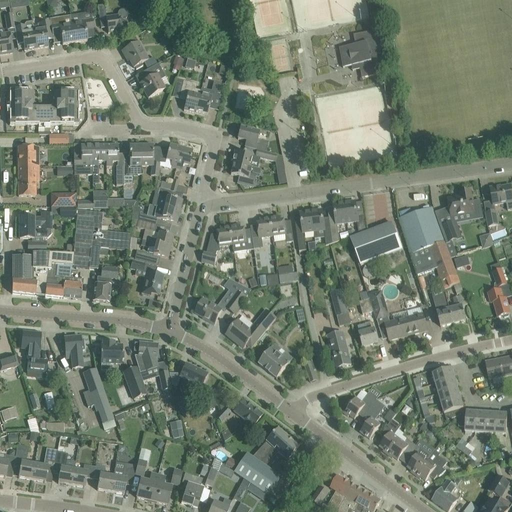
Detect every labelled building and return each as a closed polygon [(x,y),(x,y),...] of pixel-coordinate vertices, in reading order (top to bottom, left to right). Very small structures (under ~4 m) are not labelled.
[(0,0),(0,8),(11,7),(9,0),(0,0)] [(99,17),(106,16),(104,6),(97,7),(99,17)] [(108,35),(114,34),(117,39),(131,31),(125,20),(126,20),(127,19),(127,18),(127,16),(127,15),(127,13),(125,12),(124,11),(122,11),(120,12),(118,13),(118,14),(118,15),(118,16),(106,18),(107,25),(108,35)] [(91,13),(78,15),(70,17),(75,44),(87,42),(85,28),(93,27),(93,29),(94,29),(91,13)] [(15,30),(13,17),(13,16),(5,17),(8,31),(15,30)] [(70,17),(63,18),(50,20),(50,23),(53,40),(54,40),(52,34),(60,32),(62,46),(75,44),(70,17)] [(15,33),(17,43),(23,42),(24,52),(36,50),(33,30),(32,23),(26,24),(25,25),(25,27),(15,29),(15,33)] [(40,25),(40,29),(33,30),(36,50),(48,48),(46,38),(52,38),(52,40),(53,40),(50,23),(40,25)] [(2,29),(0,29),(0,56),(13,54),(12,50),(11,44),(9,34),(4,35),(4,31),(2,29)] [(381,55),(376,31),(354,36),(355,45),(339,48),(343,68),(352,66),(353,71),(360,70),(362,79),(381,75),(377,55),(381,55)] [(127,58),(134,69),(135,69),(136,71),(143,67),(142,65),(148,61),(138,43),(122,52),(126,59),(127,58)] [(176,58),(173,66),(174,66),(180,68),(182,69),(185,61),(176,58)] [(151,68),(158,65),(155,59),(148,63),(151,68)] [(140,85),(148,100),(165,91),(160,82),(165,79),(158,65),(142,74),(142,75),(145,73),(149,80),(140,85)] [(181,90),(179,100),(180,97),(187,99),(184,112),(195,115),(196,113),(196,112),(200,95),(200,92),(195,91),(196,85),(183,82),(181,90)] [(196,112),(196,113),(207,115),(208,113),(209,110),(212,99),(221,101),(225,86),(213,84),(211,92),(208,91),(201,89),(200,92),(200,95),(196,112)] [(6,109),(6,115),(10,115),(10,119),(10,126),(20,126),(27,126),(38,126),(38,133),(49,133),(49,126),(61,126),(68,126),(78,126),(78,115),(81,115),(81,109),(81,104),(81,103),(78,103),(78,91),(61,91),(54,91),(55,105),(57,105),(57,109),(44,109),(31,109),(31,105),(33,105),(33,92),(27,92),(9,92),(9,93),(9,98),(10,103),(6,103),(6,109)] [(240,129),(238,140),(241,141),(249,143),(247,149),(257,151),(266,153),(269,143),(258,140),(259,133),(240,129)] [(56,137),(56,147),(68,147),(68,137),(56,137)] [(153,164),(153,146),(142,147),(142,168),(151,167),(151,177),(158,178),(160,165),(153,164)] [(165,164),(164,169),(170,170),(170,168),(172,169),(176,170),(181,152),(181,149),(170,146),(169,148),(169,149),(167,156),(165,164)] [(74,154),(74,176),(93,176),(92,147),(81,147),(81,154),(74,154)] [(106,165),(106,147),(92,147),(93,176),(98,176),(98,163),(101,163),(101,165),(106,165)] [(118,163),(118,147),(106,147),(106,165),(106,167),(112,167),(112,163),(118,163)] [(142,168),(142,147),(129,147),(129,165),(123,165),(123,167),(124,178),(129,177),(129,168),(142,168)] [(38,168),(38,158),(38,148),(18,148),(18,168),(38,168)] [(181,152),(176,170),(182,171),(183,165),(189,167),(193,152),(181,149),(181,152)] [(235,152),(232,164),(234,164),(235,164),(250,168),(252,168),(256,169),(258,163),(259,163),(260,159),(271,162),(275,163),(277,156),(273,155),(266,153),(257,151),(255,157),(252,156),(244,154),(235,152)] [(234,164),(231,176),(234,176),(239,178),(248,180),(246,187),(253,188),(256,179),(258,179),(261,170),(257,170),(256,169),(252,168),(250,168),(235,164),(234,164)] [(38,168),(18,168),(19,198),(36,198),(36,183),(38,183),(38,168)] [(176,194),(179,183),(173,181),(172,186),(170,193),(176,194)] [(170,193),(172,186),(162,183),(160,190),(170,193)] [(497,188),(490,189),(492,202),(493,206),(494,206),(507,204),(508,212),(511,211),(511,192),(511,187),(497,189),(497,188)] [(160,190),(158,197),(162,198),(166,199),(166,198),(167,195),(170,196),(170,193),(160,190)] [(460,198),(448,200),(449,204),(450,208),(450,212),(451,218),(457,217),(471,214),(471,215),(471,216),(472,216),(472,217),(473,217),(473,218),(474,218),(475,218),(475,219),(476,219),(477,219),(478,218),(479,218),(480,217),(481,217),(481,216),(481,215),(482,215),(482,214),(482,213),(482,212),(480,202),(473,203),(472,199),(470,193),(460,195),(460,198)] [(51,195),(51,208),(77,208),(77,195),(51,195)] [(107,209),(107,200),(107,198),(93,198),(93,202),(93,209),(107,209)] [(160,208),(160,209),(176,213),(179,214),(182,202),(181,202),(174,200),(166,198),(166,199),(162,198),(160,208)] [(124,209),(124,202),(124,200),(107,200),(107,209),(124,209)] [(357,213),(356,203),(345,204),(347,224),(357,223),(359,236),(367,233),(364,210),(363,210),(364,212),(357,213)] [(329,217),(329,215),(328,215),(329,221),(332,245),(340,243),(337,225),(347,224),(345,204),(333,206),(335,216),(329,217)] [(138,207),(134,207),(134,209),(132,220),(137,222),(138,221),(158,227),(159,220),(140,215),(141,212),(138,207)] [(59,209),(60,221),(76,220),(75,208),(59,209)] [(158,208),(156,219),(159,220),(159,221),(162,222),(167,223),(172,224),(177,225),(179,214),(176,213),(160,209),(160,208),(158,208)] [(324,222),(322,211),(311,213),(314,233),(315,240),(325,239),(326,247),(332,245),(329,221),(324,222)] [(442,283),(447,281),(450,288),(454,287),(460,284),(450,258),(446,248),(445,244),(434,218),(432,211),(400,221),(402,230),(418,277),(437,270),(442,283)] [(33,255),(33,258),(12,258),(13,300),(65,302),(65,282),(57,282),(57,270),(72,271),(89,271),(91,254),(99,255),(100,250),(108,251),(129,253),(131,236),(101,232),(103,214),(77,212),(73,256),(52,255),(33,255)] [(495,212),(485,214),(488,229),(498,227),(495,212)] [(299,253),(303,252),(307,252),(304,234),(314,233),(311,213),(300,214),(302,225),(296,226),(296,223),(295,224),(299,253)] [(46,252),(45,243),(42,243),(42,240),(48,240),(51,236),(51,215),(42,215),(42,219),(34,219),(34,218),(20,218),(20,240),(32,240),(32,243),(28,243),(28,252),(46,252)] [(281,222),(280,217),(270,219),(272,238),(274,238),(275,243),(286,241),(287,243),(294,242),(291,222),(285,223),(284,221),(281,222)] [(260,225),(257,225),(257,227),(251,228),(251,230),(253,240),(259,239),(259,240),(272,238),(270,219),(260,220),(260,225)] [(137,222),(136,229),(156,234),(158,227),(138,221),(137,222)] [(453,223),(442,227),(447,243),(452,241),(458,239),(453,223)] [(381,226),(377,226),(377,230),(351,240),(361,267),(402,251),(392,224),(381,228),(381,226)] [(241,230),(240,226),(231,227),(233,246),(234,253),(254,251),(252,240),(253,240),(251,230),(245,231),(245,230),(241,230)] [(211,236),(207,255),(204,254),(202,264),(215,267),(219,253),(220,253),(220,248),(233,246),(231,227),(220,229),(221,233),(217,234),(217,235),(211,236)] [(174,237),(159,233),(158,239),(152,238),(151,244),(171,249),(174,237)] [(490,235),(479,237),(482,249),(492,247),(490,235)] [(141,247),(149,249),(155,250),(153,257),(168,260),(171,249),(151,244),(142,242),(141,247)] [(99,257),(107,258),(108,251),(100,250),(99,255),(99,257)] [(134,261),(148,265),(151,255),(137,252),(134,261)] [(97,272),(99,257),(99,255),(91,254),(89,271),(97,272)] [(464,258),(455,261),(457,270),(462,269),(464,258)] [(129,260),(128,270),(130,271),(136,272),(135,276),(145,279),(147,273),(155,276),(157,267),(148,265),(134,261),(133,261),(129,260)] [(500,264),(491,268),(492,268),(493,273),(502,270),(500,264)] [(105,269),(102,269),(101,278),(97,278),(95,303),(109,304),(111,280),(117,280),(118,269),(105,268),(105,269)] [(72,271),(57,270),(57,282),(65,282),(65,302),(84,301),(85,281),(72,281),(72,271)] [(498,289),(508,286),(503,270),(502,270),(493,273),(492,274),(498,289)] [(145,279),(141,295),(150,297),(151,295),(159,297),(163,278),(160,277),(155,276),(147,273),(145,279)] [(297,282),(296,274),(279,276),(281,285),(291,283),(297,282)] [(226,289),(235,296),(226,309),(235,316),(253,293),(231,281),(226,289)] [(460,284),(454,287),(457,296),(463,294),(460,284)] [(500,290),(487,294),(490,304),(493,303),(498,319),(503,317),(505,319),(509,318),(509,315),(511,315),(506,299),(503,300),(500,290)] [(332,295),(333,297),(332,298),(340,328),(349,326),(352,325),(344,294),(342,295),(341,292),(332,295)] [(360,295),(362,302),(359,303),(363,317),(375,313),(370,296),(368,292),(360,295)] [(390,321),(386,309),(381,292),(370,296),(375,313),(378,325),(390,321)] [(450,310),(446,295),(434,302),(437,314),(441,328),(453,325),(450,310)] [(454,299),(456,309),(450,310),(453,325),(466,321),(462,307),(460,298),(454,299)] [(196,315),(208,321),(208,323),(214,326),(222,311),(203,301),(196,315)] [(421,308),(407,312),(409,319),(385,325),(389,341),(427,332),(421,308)] [(227,336),(244,350),(254,338),(259,342),(265,335),(277,320),(266,312),(255,326),(243,317),(238,323),(227,336)] [(372,324),(365,326),(367,333),(360,335),(363,348),(378,344),(372,324)] [(22,344),(21,350),(29,351),(27,371),(46,373),(47,362),(37,361),(38,351),(39,352),(40,345),(41,335),(23,334),(23,335),(22,344)] [(343,334),(328,337),(336,370),(351,366),(343,334)] [(83,369),(81,351),(85,351),(84,340),(80,340),(80,338),(64,340),(66,355),(66,361),(71,361),(71,363),(73,363),(74,370),(83,369)] [(101,355),(100,365),(122,365),(122,360),(124,360),(124,353),(122,353),(122,347),(114,347),(114,343),(103,343),(103,347),(101,347),(101,348),(98,348),(98,355),(101,355)] [(135,345),(134,353),(139,353),(138,357),(135,357),(140,374),(159,368),(158,365),(156,360),(157,355),(158,346),(139,344),(139,345),(135,345)] [(281,351),(275,346),(265,358),(259,366),(277,380),(275,382),(279,385),(291,370),(287,367),(293,360),(285,354),(282,357),(278,354),(281,351)] [(0,373),(10,370),(19,367),(16,356),(6,359),(0,360),(0,373)] [(511,358),(504,360),(504,361),(500,362),(503,378),(511,376),(511,358)] [(496,361),(486,363),(489,381),(503,378),(500,362),(496,363),(496,361)] [(312,362),(304,365),(311,384),(317,381),(314,372),(316,371),(312,362)] [(183,379),(180,387),(182,396),(189,393),(189,396),(197,394),(206,398),(210,389),(202,386),(203,384),(208,375),(186,365),(182,374),(181,375),(180,377),(183,379)] [(96,369),(82,374),(89,392),(94,406),(96,413),(98,413),(110,408),(96,369)] [(134,401),(148,396),(137,369),(123,374),(134,401)] [(455,379),(452,369),(433,375),(436,385),(455,379)] [(160,374),(159,374),(163,392),(172,390),(168,372),(160,374)] [(458,389),(455,379),(436,385),(439,395),(458,389)] [(416,391),(421,389),(418,380),(413,381),(416,391)] [(461,399),(458,389),(439,395),(442,405),(461,399)] [(349,417),(355,421),(361,412),(366,416),(377,401),(368,394),(361,403),(356,399),(347,411),(346,410),(343,414),(348,418),(349,417)] [(36,396),(29,399),(33,411),(40,408),(36,396)] [(447,421),(459,417),(465,411),(464,409),(461,399),(458,400),(442,405),(447,421)] [(239,427),(248,434),(253,428),(263,416),(243,400),(233,413),(244,421),(239,427)] [(370,441),(371,440),(372,441),(375,437),(374,436),(380,427),(375,422),(386,407),(377,401),(366,416),(370,420),(360,434),(370,441)] [(409,401),(404,412),(410,415),(415,403),(409,401)] [(221,423),(230,413),(225,408),(216,418),(221,423)] [(5,423),(17,419),(13,409),(1,413),(5,423)] [(458,428),(465,428),(465,433),(475,434),(476,414),(466,413),(465,411),(459,417),(458,428)] [(429,412),(424,414),(426,421),(427,423),(429,425),(430,426),(432,426),(435,425),(433,419),(431,419),(429,412)] [(122,421),(127,419),(125,413),(115,417),(120,432),(125,430),(122,421)] [(485,435),(487,414),(476,414),(475,434),(485,435)] [(496,435),(497,415),(487,414),(485,435),(496,435)] [(506,436),(508,416),(497,415),(496,435),(506,436)] [(26,421),(30,434),(39,432),(35,419),(26,421)] [(385,440),(379,448),(384,451),(383,453),(388,456),(400,441),(394,437),(397,433),(401,427),(393,421),(387,429),(386,428),(380,436),(385,440)] [(46,425),(40,425),(40,430),(42,430),(46,430),(47,431),(48,432),(64,434),(64,424),(46,425)] [(271,437),(251,459),(268,470),(274,461),(271,459),(276,452),(286,461),(298,448),(278,429),(271,437)] [(183,430),(171,433),(173,440),(184,438),(183,430)] [(8,436),(8,444),(18,444),(18,436),(8,436)] [(408,441),(405,445),(400,441),(388,456),(392,460),(393,458),(398,462),(404,454),(409,457),(416,447),(408,441)] [(462,454),(466,448),(460,444),(456,449),(462,454)] [(472,453),(475,450),(468,445),(466,448),(462,454),(468,458),(472,453)] [(16,456),(15,458),(13,468),(13,470),(14,470),(14,468),(20,469),(19,479),(32,482),(35,465),(26,464),(28,448),(17,446),(16,456)] [(413,461),(407,469),(412,472),(411,473),(416,477),(432,456),(432,455),(426,451),(425,454),(416,447),(409,457),(413,461)] [(46,450),(43,467),(35,465),(32,482),(45,484),(47,474),(53,475),(54,474),(53,473),(55,463),(57,453),(57,452),(46,450)] [(148,464),(151,452),(141,450),(138,461),(137,467),(135,475),(143,477),(146,463),(148,464)] [(435,451),(432,455),(432,456),(416,477),(420,480),(421,479),(426,482),(432,474),(436,478),(442,470),(447,464),(438,458),(440,455),(435,451)] [(57,453),(55,463),(53,473),(54,474),(60,475),(58,485),(71,487),(74,471),(65,469),(68,455),(57,453)] [(505,459),(503,454),(492,457),(493,462),(505,459)] [(239,465),(234,473),(234,474),(244,480),(251,485),(255,487),(256,488),(260,491),(268,496),(280,478),(268,470),(251,459),(246,455),(241,462),(239,465)] [(5,456),(3,462),(0,461),(0,478),(5,479),(7,469),(13,470),(13,468),(15,458),(5,456)] [(214,460),(204,485),(212,488),(218,474),(219,470),(221,464),(214,460)] [(115,471),(113,478),(110,494),(124,496),(126,486),(132,487),(134,475),(135,475),(137,467),(125,465),(124,473),(115,471)] [(84,466),(83,472),(74,471),(71,487),(85,489),(86,479),(92,480),(94,468),(84,466)] [(222,467),(218,473),(231,480),(234,474),(234,473),(222,467)] [(94,468),(92,480),(99,481),(97,492),(110,494),(113,478),(105,476),(106,470),(94,468)] [(179,487),(182,473),(174,471),(171,486),(179,487)] [(158,476),(151,475),(149,483),(141,481),(136,499),(152,503),(158,476)] [(163,487),(165,478),(158,476),(152,503),(168,506),(172,489),(163,487)] [(337,477),(330,489),(336,493),(328,507),(337,511),(346,498),(343,496),(350,484),(337,477)] [(510,486),(498,479),(489,494),(501,501),(510,486)] [(447,482),(438,494),(432,502),(444,511),(449,511),(457,502),(450,497),(456,489),(447,482)] [(375,511),(381,502),(350,484),(343,496),(346,498),(337,511),(375,511)] [(192,508),(193,503),(194,501),(199,503),(204,490),(188,485),(181,504),(192,508)] [(248,489),(247,491),(252,494),(256,488),(255,487),(251,485),(248,489)] [(240,487),(233,500),(241,504),(247,491),(248,489),(240,486),(240,487)] [(320,507),(329,494),(321,488),(311,501),(320,507)] [(212,508),(210,511),(227,511),(231,503),(224,500),(221,507),(214,504),(212,508)] [(508,511),(490,501),(483,511),(508,511)] [(462,511),(474,511),(477,508),(470,502),(462,511)]
